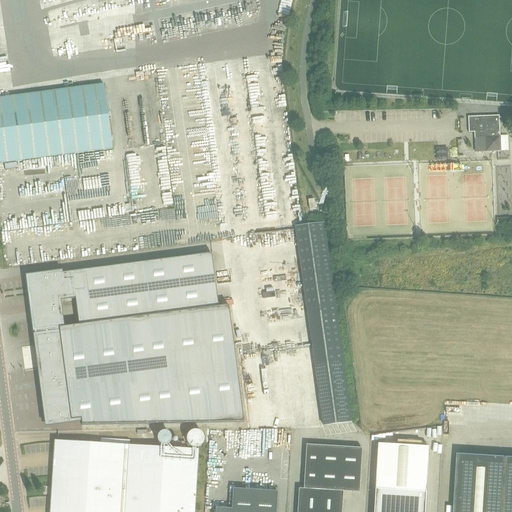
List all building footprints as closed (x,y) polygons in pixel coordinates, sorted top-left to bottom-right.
[(212,0),(204,3),(207,12),(215,9),(212,0)] [(103,84),(0,98),(0,163),(112,149),(103,84)] [(500,136),(499,116),(467,117),(468,133),(474,132),(475,153),(501,152),(501,136),(500,136)] [(297,176),(297,170),(289,171),(289,188),(298,187),(298,176),(297,176)] [(323,426),(351,422),(324,223),(295,227),(323,426)] [(75,295),(79,326),(218,308),(211,254),(51,275),(51,278),(31,280),(32,288),(30,288),(31,294),(33,294),(35,309),(40,308),(40,309),(58,307),(57,297),(75,295)] [(228,307),(218,308),(79,326),(34,332),(34,336),(59,332),(64,365),(40,368),(44,397),(57,395),(61,422),(81,420),(81,421),(82,425),(243,423),(228,307)] [(194,448),(195,448),(197,448),(199,447),(201,446),(201,445),(202,444),(203,443),(203,442),(203,441),(203,440),(203,439),(203,438),(203,437),(203,436),(202,435),(202,434),(200,433),(199,432),(198,431),(197,431),(196,431),(194,431),(193,431),(192,431),(190,432),(190,433),(188,434),(187,435),(187,436),(186,437),(186,438),(186,439),(186,440),(186,441),(187,442),(187,443),(187,444),(188,444),(188,445),(189,446),(191,447),(192,448),(193,448),(194,448)] [(163,446),(164,446),(166,446),(167,446),(168,445),(169,444),(170,442),(171,440),(171,439),(171,438),(170,437),(170,436),(169,434),(168,434),(167,433),(166,432),(164,432),(162,432),(161,433),(160,433),(159,434),(158,435),(157,436),(157,437),(157,438),(157,439),(157,440),(157,441),(157,442),(158,443),(158,444),(159,445),(160,446),(161,446),(162,446),(163,446)] [(54,441),(49,511),(194,511),(199,450),(54,441)] [(424,511),(426,493),(429,448),(377,444),(374,489),(373,511),(424,511)] [(359,493),(362,449),(306,445),(303,489),(298,489),(297,511),(341,511),(343,492),(359,493)] [(511,511),(511,458),(458,455),(454,511),(511,511)] [(253,511),(255,490),(233,489),(231,509),(215,508),(215,511),(253,511)] [(276,511),(277,492),(255,490),(253,511),(276,511)]
